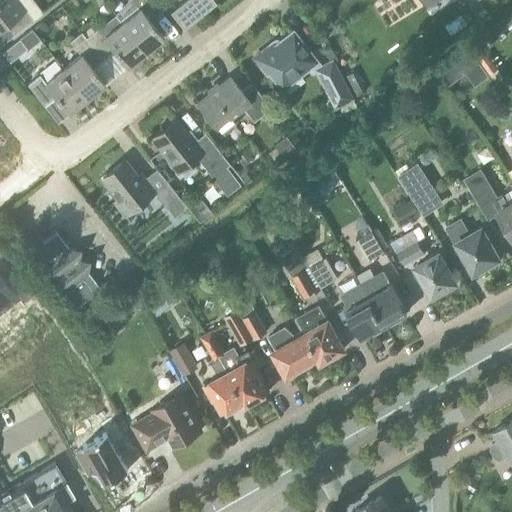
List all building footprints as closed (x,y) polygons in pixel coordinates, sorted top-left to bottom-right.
[(17,0),(2,0),(0,2),(0,30),(5,27),(12,36),(33,19),(26,10),(17,0)] [(128,0),(117,13),(146,51),(163,37),(151,22),(163,13),(152,0),(128,0)] [(213,0),(185,0),(170,12),(183,29),(216,3),(213,0)] [(127,66),(146,51),(117,13),(115,14),(98,28),(98,27),(87,36),(87,37),(104,59),(114,51),(127,66)] [(275,40),(257,55),(256,60),(267,74),(269,73),(282,88),(307,68),(312,74),(315,73),(334,109),(354,99),(333,58),(321,63),(318,59),(316,61),(293,31),(281,41),(275,40)] [(87,37),(87,36),(83,32),(71,42),(81,54),(63,69),(86,98),(105,83),(93,68),(104,59),(87,37)] [(342,60),(353,53),(342,36),(331,44),(342,60)] [(21,39),(4,53),(12,63),(29,49),(21,39)] [(39,74),(28,83),(45,106),(56,97),(68,112),(86,98),(63,69),(46,82),(39,74)] [(241,90),(230,76),(196,103),(216,128),(243,107),(254,121),(271,107),(251,82),(241,90)] [(511,77),(498,87),(511,105),(511,77)] [(178,172),(197,157),(226,196),(241,184),(227,167),(230,164),(220,151),(205,132),(194,141),(176,119),(151,138),(178,172)] [(124,159),(101,178),(118,199),(114,202),(125,215),(155,192),(174,216),(187,206),(157,168),(146,176),(141,170),(136,174),(124,159)] [(436,207),(424,188),(431,184),(418,164),(399,176),(423,215),(436,207)] [(307,182),(316,196),(342,181),(333,166),(333,167),(308,181),(307,182)] [(511,203),(509,205),(502,193),(498,195),(481,167),(464,178),(488,219),(500,212),(511,232),(511,203)] [(461,218),(446,226),(448,231),(462,256),(465,254),(475,270),(485,264),(490,265),(496,262),(497,257),(498,257),(482,228),(470,234),(463,222),(461,218)] [(369,261),(386,252),(374,229),(357,240),(369,261)] [(69,248),(56,231),(31,251),(76,308),(101,288),(88,271),(89,261),(79,259),(80,249),(69,248)] [(425,252),(418,240),(397,251),(404,263),(425,252)] [(439,253),(417,266),(433,294),(443,288),(446,289),(452,286),(453,283),(455,281),(439,253)] [(340,278),(328,257),(312,266),(324,287),(340,278)] [(305,297),(324,287),(312,266),(294,276),(305,297)] [(383,271),(359,285),(366,298),(366,299),(367,299),(383,326),(407,312),(391,284),(389,280),(383,271)] [(0,273),(0,310),(18,297),(23,305),(35,296),(20,277),(9,285),(0,273)] [(359,285),(339,296),(347,309),(346,310),(362,337),(383,326),(367,299),(366,299),(366,298),(359,285)] [(47,311),(35,296),(23,305),(35,320),(47,311)] [(271,333),(258,311),(254,314),(248,303),(240,307),(259,340),(268,335),(271,333)] [(320,305),(297,318),(305,333),(318,356),(321,361),(344,348),(328,320),(320,305)] [(241,337),(252,330),(240,309),(229,315),(232,319),(231,320),(241,337)] [(185,332),(195,327),(188,311),(177,316),(185,332)] [(318,356),(305,333),(296,338),(282,327),(271,333),(268,335),(276,350),(274,351),(287,374),(318,356)] [(226,351),(214,329),(202,336),(216,361),(222,358),(228,354),(226,351)] [(184,373),(197,365),(183,343),(171,350),(184,373)] [(228,354),(222,358),(229,371),(245,400),(247,403),(268,391),(254,365),(256,365),(252,357),(253,357),(248,350),(239,355),(234,346),(226,351),(228,354)] [(211,383),(206,386),(214,400),(215,399),(223,412),(225,411),(230,413),(236,409),(237,404),(245,400),(229,371),(210,381),(211,383)] [(155,411),(133,423),(148,448),(164,439),(163,437),(168,434),(174,445),(202,428),(182,393),(154,409),(155,411)] [(11,413),(0,417),(0,434),(1,438),(18,432),(11,413)] [(84,448),(76,452),(88,474),(96,469),(104,484),(128,470),(113,444),(123,438),(112,418),(101,424),(105,432),(82,445),(84,448)] [(491,443),(490,448),(495,457),(500,459),(507,456),(510,463),(511,461),(511,419),(493,431),(497,439),(491,443)] [(0,511),(72,511),(66,501),(89,488),(80,473),(66,481),(55,461),(19,482),(19,483),(0,493),(0,511)] [(391,511),(382,495),(355,510),(356,511),(391,511)]
